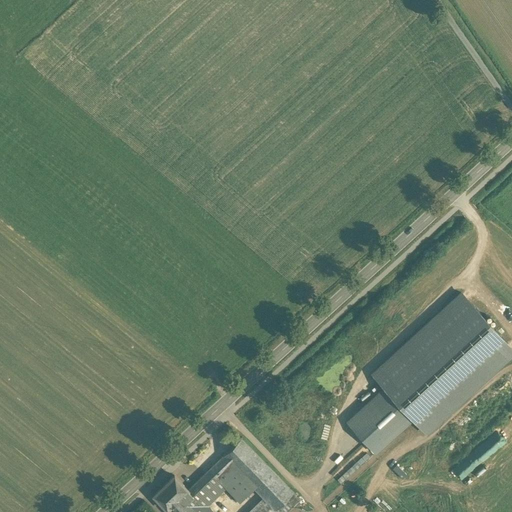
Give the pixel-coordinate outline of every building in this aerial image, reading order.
[(461,290),(371,373),(384,386),(427,433),(511,354),(511,344),(492,323),(486,317),(461,290)] [(490,314),(486,317),(492,323),(495,320),(490,314)] [(384,386),(346,420),(376,452),(413,418),(384,386)] [(293,492),(241,438),(223,455),(238,471),(254,488),(264,498),(275,509),(293,492)] [(426,473),(442,456),(427,443),(405,468),(415,478),(423,470),(426,473)] [(223,455),(198,479),(207,488),(196,498),(204,506),(225,486),(224,485),(238,471),(223,455)] [(238,471),(224,485),(225,486),(240,501),(254,488),(238,471)] [(188,489),(174,475),(153,495),(167,510),(188,490),(188,489)] [(207,488),(198,479),(188,489),(188,490),(196,498),(207,488)] [(196,498),(188,490),(167,510),(169,511),(209,511),(204,506),(196,498)] [(264,498),(249,511),(285,511),(290,508),(288,507),(298,497),(293,492),(275,509),(264,498)]
